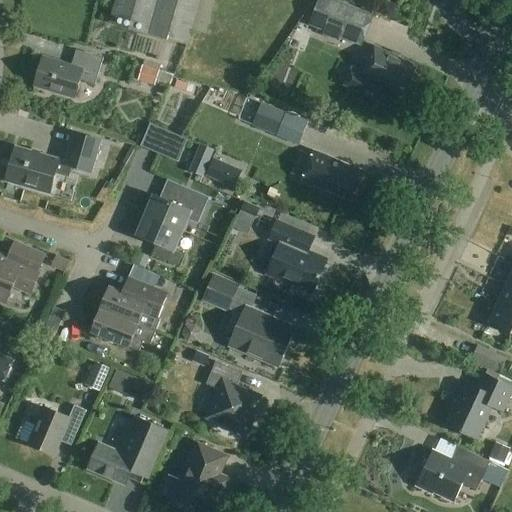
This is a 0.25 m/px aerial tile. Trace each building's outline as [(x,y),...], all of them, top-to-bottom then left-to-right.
[(209,20),(213,0),(117,0),(111,25),(189,46),(197,16),(209,20)] [(331,0),(318,0),(309,23),(360,43),(371,16),(331,0)] [(352,67),(344,86),(379,101),(386,87),(404,95),(417,66),(373,47),(362,71),(352,67)] [(295,69),(300,51),(289,48),(284,66),(295,69)] [(96,85),(104,58),(77,50),(72,66),(44,57),(35,86),(75,98),(80,80),(96,85)] [(144,67),(140,81),(156,86),(161,72),(144,67)] [(189,85),(177,82),(175,92),(186,95),(189,85)] [(265,105),(256,126),(273,134),(283,113),(265,105)] [(167,132),(159,149),(167,152),(170,154),(178,137),(174,135),(167,132)] [(92,173),(101,141),(74,133),(65,164),(60,162),(60,160),(16,147),(6,181),(50,194),(56,173),(69,177),(72,167),(92,173)] [(352,202),(363,172),(314,153),(303,182),(352,202)] [(146,215),(183,231),(188,220),(198,224),(207,202),(179,190),(174,203),(155,195),(146,215)] [(257,219),(261,209),(245,203),(241,213),(257,219)] [(175,251),(183,231),(146,215),(137,236),(157,244),(152,255),(180,267),(185,256),(175,251)] [(313,295),(328,260),(310,252),(316,238),(277,222),(269,241),(280,246),(267,276),(313,295)] [(39,270),(45,256),(15,242),(4,268),(0,265),(0,301),(6,304),(14,286),(31,294),(42,271),(39,270)] [(138,253),(133,264),(144,269),(149,258),(138,253)] [(66,274),(70,263),(56,257),(52,268),(66,274)] [(467,272),(457,283),(473,298),(483,287),(467,272)] [(229,313),(240,286),(215,275),(204,302),(229,313)] [(101,310),(156,332),(161,319),(158,318),(168,294),(134,280),(128,294),(110,287),(101,310)] [(499,303),(511,308),(511,285),(507,284),(499,303)] [(511,332),(511,331),(511,308),(499,303),(489,322),(511,332)] [(56,336),(66,313),(54,308),(45,332),(56,336)] [(294,329),(247,308),(242,319),(233,316),(227,330),(236,334),(231,345),(278,365),(294,329)] [(152,344),(156,332),(101,310),(92,332),(140,351),(144,340),(152,344)] [(501,375),(508,359),(479,346),(472,362),(501,375)] [(205,366),(209,356),(197,352),(193,361),(205,366)] [(0,385),(3,386),(14,361),(0,354),(0,385)] [(247,437),(254,419),(252,418),(262,396),(238,386),(243,373),(216,362),(207,384),(219,390),(207,418),(233,430),(233,432),(247,437)] [(101,392),(111,369),(97,363),(87,385),(101,392)] [(503,411),(511,392),(511,387),(485,374),(479,389),(462,381),(454,397),(459,399),(446,425),(477,439),(493,406),(503,411)] [(77,433),(87,411),(75,406),(70,418),(44,407),(29,444),(55,455),(66,428),(77,433)] [(150,480),(171,431),(136,416),(131,430),(121,452),(100,443),(88,469),(126,485),(131,472),(150,480)] [(217,511),(232,479),(221,474),(229,456),(198,443),(182,481),(180,479),(169,504),(187,511),(217,511)] [(507,466),(511,451),(511,450),(496,445),(491,460),(507,466)] [(490,462),(458,447),(452,459),(434,451),(417,486),(433,494),(434,492),(454,502),(462,484),(477,491),(490,462)]
